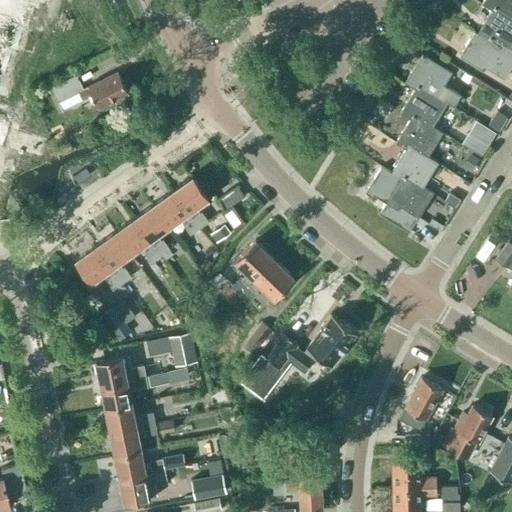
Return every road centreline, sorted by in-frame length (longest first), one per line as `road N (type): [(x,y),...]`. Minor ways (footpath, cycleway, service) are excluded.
road 1 (tertiary): [(416,298),(301,206),(221,111)]
road 2 (residential): [(63,511),(16,261)]
road 3 (unclassified): [(16,261),(221,111)]
road 4 (residential): [(353,511),(356,452),(377,371),(416,298)]
road 5 (residential): [(416,298),(511,146)]
road 6 (unclassified): [(189,58),(309,0)]
